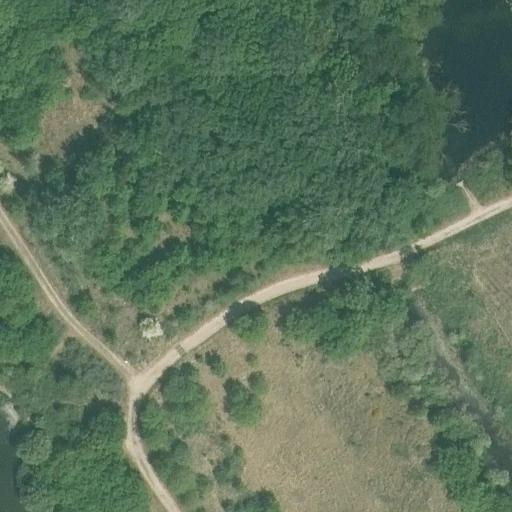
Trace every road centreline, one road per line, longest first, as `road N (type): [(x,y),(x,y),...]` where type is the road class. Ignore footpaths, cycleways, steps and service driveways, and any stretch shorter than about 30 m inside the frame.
road 1 (track): [(511,201),(399,253),(282,287),(141,381)]
road 2 (track): [(141,381),(126,419),(173,511)]
